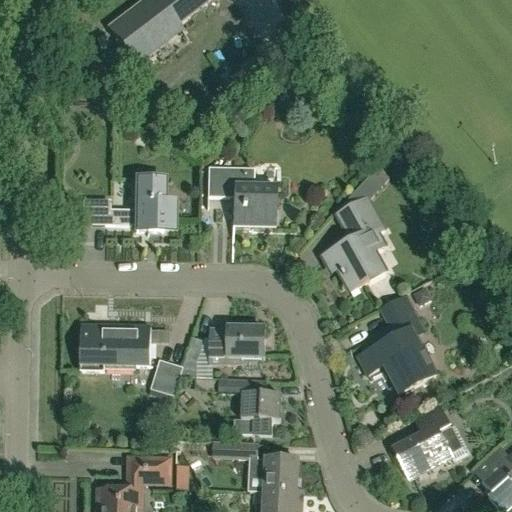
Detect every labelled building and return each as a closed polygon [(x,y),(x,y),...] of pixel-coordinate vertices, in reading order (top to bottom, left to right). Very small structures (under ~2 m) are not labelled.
[(177,27),(212,1),(210,0),(150,0),(110,31),(136,66),(181,32),(177,27)] [(275,231),(276,189),(253,189),(253,173),(208,172),(207,201),(233,201),(233,231),(275,231)] [(175,230),(175,225),(175,204),(165,204),(165,183),(137,182),(137,214),(107,214),(107,205),(84,205),(84,229),(137,229),(137,236),(164,236),(164,230),(175,230)] [(384,231),(380,225),(367,202),(338,219),(354,247),(326,263),(333,275),(338,271),(352,295),(371,284),(367,278),(381,270),(373,256),(384,249),(376,236),(384,231)] [(399,398),(436,379),(415,338),(425,333),(408,300),(382,314),(397,342),(359,361),(368,378),(384,369),(399,398)] [(152,370),(152,346),(170,346),(170,333),(152,333),(152,331),(82,330),(82,375),(105,375),(105,370),(152,370)] [(210,369),(236,369),(241,369),(241,362),(265,362),(265,333),(228,332),(228,340),(211,340),(210,369)] [(181,380),(182,380),(194,340),(184,370),(161,363),(151,397),(175,404),(181,380)] [(205,343),(194,340),(182,380),(197,380),(198,366),(205,343)] [(267,385),(220,382),(199,381),(198,394),(219,395),(219,398),(244,399),(242,438),(273,439),(273,425),(281,426),(282,398),(266,397),(267,385)] [(462,451),(452,430),(450,431),(440,412),(416,425),(423,439),(394,454),(410,483),(453,461),(451,457),(462,451)] [(260,446),(215,444),(213,462),(259,464),(260,446)] [(500,453),(497,455),(474,476),(493,498),(489,501),(498,511),(508,511),(511,508),(511,459),(509,462),(500,453)] [(170,486),(171,462),(130,462),(130,493),(99,493),(98,511),(142,511),(142,485),(170,486)] [(268,463),(267,477),(252,476),(251,495),(266,496),(299,498),(299,497),(301,464),(268,463)] [(304,511),(305,497),(299,497),(299,498),(266,496),(266,509),(256,508),(256,511),(304,511)]
